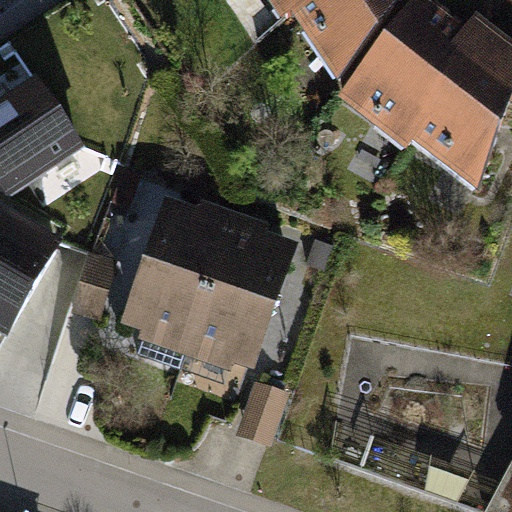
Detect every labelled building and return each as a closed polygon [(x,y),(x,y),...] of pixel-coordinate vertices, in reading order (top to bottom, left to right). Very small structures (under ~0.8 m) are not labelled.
[(306,0),(286,0),(295,10),(306,0)] [(306,0),(295,10),(294,12),(350,70),(404,0),(306,0)] [(420,1),(346,97),(381,124),(384,119),(414,137),(468,39),(466,37),(420,1)] [(468,39),(414,137),(485,177),(511,97),(511,51),(472,28),(466,37),(468,39)] [(33,75),(0,96),(0,188),(7,199),(82,144),(33,75)] [(0,335),(11,342),(65,244),(53,236),(0,205),(0,335)] [(160,248),(151,273),(134,322),(150,328),(140,357),(183,372),(193,343),(231,233),(172,213),(160,248)] [(288,253),(231,233),(193,343),(249,363),(288,253)] [(117,261),(90,253),(73,312),(100,320),(117,261)] [(511,511),(511,466),(487,511),(511,511)]
